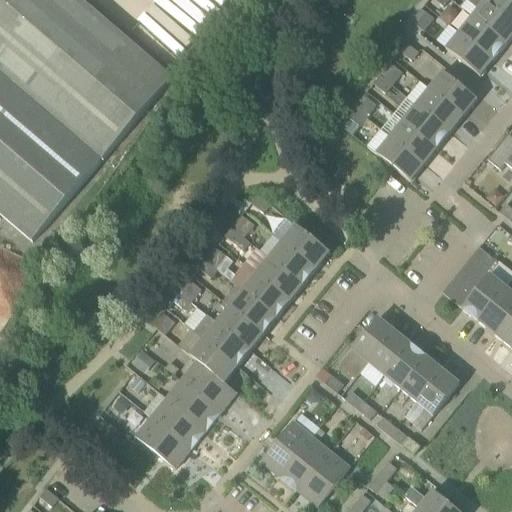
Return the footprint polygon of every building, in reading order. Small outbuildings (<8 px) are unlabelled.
[(0,0),(0,216),(31,244),(101,162),(172,80),(77,0),(0,0)] [(164,0),(202,34),(232,0),(164,0)] [(451,1),(449,0),(432,0),(444,9),(451,1)] [(511,23),(483,0),(465,0),(479,11),(473,18),(508,47),(511,42),(511,23)] [(511,0),(483,0),(511,23),(511,0)] [(412,24),(419,30),(424,34),(434,21),(422,11),(412,24)] [(450,11),(441,21),(451,29),(456,23),(456,16),(450,11)] [(473,18),(460,34),(495,63),(508,47),(473,18)] [(481,80),(495,63),(460,34),(446,51),(481,80)] [(419,55),(407,45),(400,54),(413,64),(419,55)] [(390,66),(383,75),(380,78),(393,88),(403,76),(390,66)] [(443,75),(430,91),(465,119),(478,103),(443,75)] [(374,86),(383,94),(386,96),(393,88),(380,78),(374,86)] [(408,100),(417,107),(452,136),(465,119),(430,91),(422,84),(408,100)] [(364,98),(354,111),(366,121),(377,108),(364,98)] [(417,107),(403,124),(438,152),(452,136),(417,107)] [(354,136),(360,129),(366,121),(354,111),(341,126),(354,136)] [(390,140),(425,168),(438,152),(403,124),(390,140)] [(381,133),(368,149),(377,156),(383,161),(411,184),(412,185),(425,168),(390,140),(381,133)] [(511,171),(511,138),(509,136),(488,162),(501,173),(506,167),(511,171)] [(259,198),(252,206),(265,216),(271,208),(259,198)] [(511,211),(507,207),(500,215),(511,224),(511,211)] [(232,231),(244,241),(255,228),(243,218),(232,231)] [(283,244),(318,272),(331,256),(296,228),(283,244)] [(226,238),(238,249),(245,253),(251,246),(244,241),(232,231),(226,238)] [(270,260),(305,289),(318,272),(283,244),(270,260)] [(229,260),(216,250),(206,263),(219,273),(224,266),(229,269),(233,265),(228,261),(229,260)] [(476,256),(473,259),(492,275),(499,266),(480,250),(476,256)] [(257,251),(244,266),(292,305),(305,289),(270,260),(269,261),(257,251)] [(473,259),(465,268),(485,284),(491,276),(492,275),(473,259)] [(219,273),(206,263),(200,271),(212,281),(219,273)] [(244,267),(231,283),(243,293),(278,321),(292,305),(244,266),(244,267)] [(485,284),(465,268),(458,277),(478,293),(485,284)] [(478,293),(458,277),(451,286),(470,302),(478,293)] [(508,290),(491,277),(485,284),(478,293),(470,302),(463,311),(462,312),(479,325),(508,290)] [(190,283),(180,295),(192,305),(203,293),(190,283)] [(470,302),(451,286),(443,295),(463,311),(470,302)] [(511,317),(511,293),(508,290),(479,325),(495,338),(511,317)] [(230,309),(265,337),(278,321),(243,293),(230,309)] [(180,295),(173,303),(198,323),(204,315),(199,311),(180,295)] [(217,325),(252,354),(265,337),(230,309),(217,325)] [(176,326),(163,316),(153,328),(166,339),(176,326)] [(511,317),(495,338),(511,351),(511,350),(511,317)] [(208,318),(194,334),(196,335),(197,336),(204,342),(239,370),(252,354),(217,325),(209,319),(208,318)] [(340,367),(348,374),(357,381),(369,367),(395,334),(379,320),(340,367)] [(369,367),(385,379),(411,347),(395,334),(369,367)] [(239,370),(204,342),(191,358),(198,364),(225,386),(239,370)] [(401,393),(428,360),(411,347),(385,379),(401,393)] [(144,377),(155,364),(143,354),(132,366),(144,377)] [(444,373),(428,360),(401,393),(417,406),(444,373)] [(225,386),(198,364),(186,378),(183,383),(222,415),(237,396),(225,386)] [(180,372),(171,365),(166,370),(175,377),(180,372)] [(425,412),(413,426),(422,433),(434,419),(460,386),(444,373),(417,406),(425,412)] [(325,386),(338,396),(344,388),(332,378),(325,386)] [(130,389),(147,403),(155,393),(138,379),(130,389)] [(183,383),(167,402),(207,434),(222,415),(183,383)] [(346,402),(358,412),(365,404),(352,394),(346,402)] [(132,404),(123,397),(114,409),(123,416),(132,404)] [(318,399),(312,407),(317,410),(321,409),(325,405),(318,399)] [(167,402),(152,421),(191,453),(207,434),(167,402)] [(377,414),(365,404),(358,412),(371,423),(377,414)] [(378,429),(383,433),(390,438),(397,430),(385,420),(378,429)] [(152,421),(137,440),(176,471),(191,453),(152,421)] [(281,480),(313,440),(294,425),(262,464),(281,480)] [(363,430),(356,439),(366,446),(373,438),(363,430)] [(390,438),(403,449),(409,440),(397,430),(390,438)] [(320,432),(313,440),(318,444),(325,435),(320,432)] [(300,495),(332,456),(318,444),(313,440),(281,480),(300,495)] [(414,458),(421,450),(409,440),(403,449),(414,458)] [(332,456),(300,495),(319,510),(351,471),(332,456)] [(390,465),(383,473),(380,477),(388,484),(398,472),(390,465)] [(378,497),(388,484),(380,477),(369,490),(378,497)] [(420,511),(421,511),(456,511),(433,494),(427,502),(412,490),(405,499),(420,511)] [(46,492),(33,508),(37,511),(50,511),(58,502),(46,492)] [(363,497),(353,510),(355,511),(364,511),(372,504),(363,497)]
